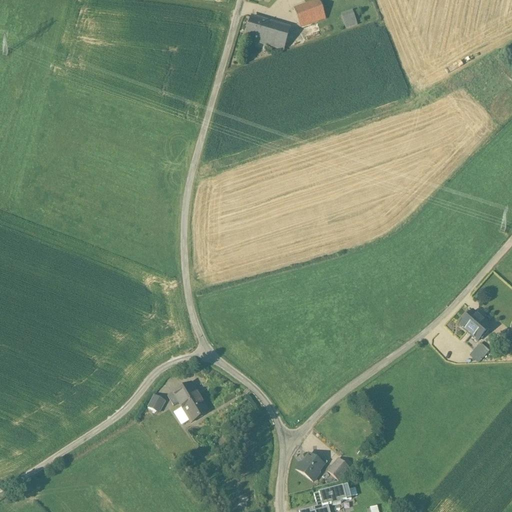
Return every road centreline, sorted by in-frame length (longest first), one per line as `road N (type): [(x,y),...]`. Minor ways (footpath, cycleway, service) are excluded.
road 1 (residential): [(208,352),(186,282),(186,196),(244,0)]
road 2 (residential): [(292,441),(341,390),(441,316),(511,239)]
road 3 (unclassified): [(0,488),(95,432),(164,367),(208,352)]
road 4 (unclassified): [(208,352),(260,391),(292,441)]
